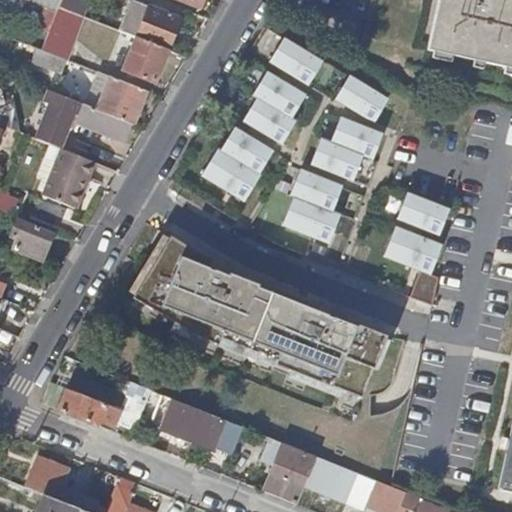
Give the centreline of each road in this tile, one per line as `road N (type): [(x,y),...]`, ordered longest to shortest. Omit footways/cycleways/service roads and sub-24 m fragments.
road 1 (residential): [(1,410),(251,0)]
road 2 (residential): [(1,410),(269,511)]
